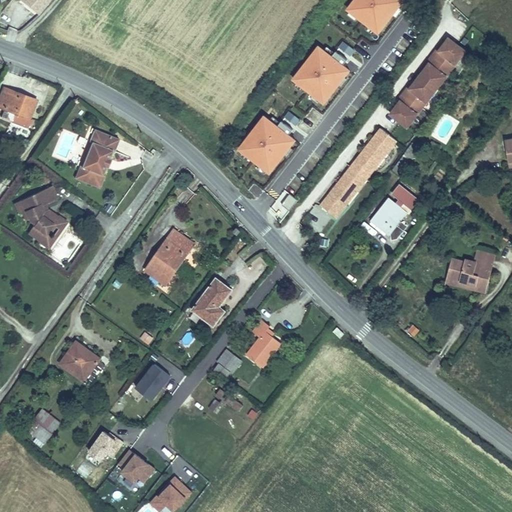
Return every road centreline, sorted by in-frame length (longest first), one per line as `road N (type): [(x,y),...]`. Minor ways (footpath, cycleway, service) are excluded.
road 1 (unclassified): [(180,142),(0,398)]
road 2 (tertiary): [(511,444),(365,330),(276,242)]
road 3 (unclassified): [(276,242),(444,25)]
road 4 (tertiary): [(180,142),(108,95),(15,52)]
road 5 (tertiary): [(276,242),(180,142)]
